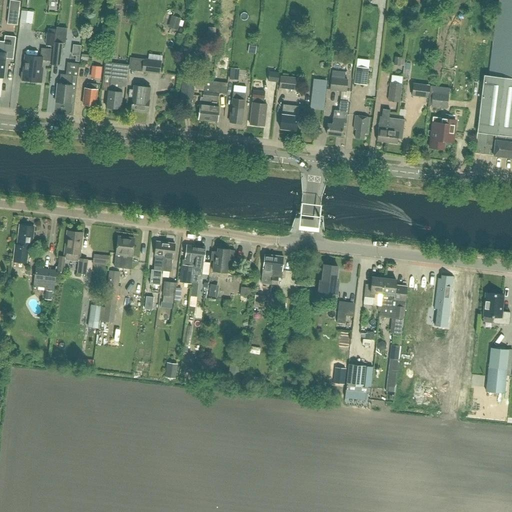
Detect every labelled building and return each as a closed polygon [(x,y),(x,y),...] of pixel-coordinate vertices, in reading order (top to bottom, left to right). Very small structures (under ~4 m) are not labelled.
[(10,0),(7,24),(17,26),(20,2),(10,0)] [(511,0),(497,0),(488,76),(483,76),(474,153),(510,158),(511,143),(511,0)] [(23,19),(35,21),(36,9),(24,7),(23,19)] [(171,16),(169,24),(178,27),(181,19),(171,16)] [(56,27),(56,34),(55,42),(54,42),(51,65),(61,66),(63,44),(65,45),(66,36),(67,28),(56,27)] [(207,28),(207,41),(214,41),(215,28),(207,28)] [(45,45),(53,46),(54,34),(47,33),(45,45)] [(13,57),(14,45),(15,37),(5,36),(3,53),(0,52),(0,78),(2,78),(5,56),(13,57)] [(250,41),(248,49),(255,51),(257,42),(250,41)] [(49,61),(51,50),(41,48),(40,57),(25,56),(22,80),(39,82),(41,60),(49,61)] [(359,64),(371,65),(372,57),(359,56),(359,64)] [(395,57),(394,64),(403,65),(404,58),(395,57)] [(159,73),(160,61),(143,59),(142,71),(159,73)] [(126,88),(129,66),(112,64),(109,91),(108,91),(106,108),(120,109),(122,93),(121,93),(122,87),(126,88)] [(100,80),(101,67),(93,66),(91,78),(100,80)] [(366,85),(368,69),(356,67),(353,84),(366,85)] [(239,70),(231,69),(230,80),(238,81),(238,76),(239,70)] [(72,76),(73,70),(65,70),(65,75),(60,74),(59,84),(57,84),(55,102),(70,103),(71,95),(74,95),(76,76),(72,76)] [(277,82),(279,73),(269,71),(268,81),(277,82)] [(344,79),(345,72),(332,71),(331,77),(329,90),(346,92),(347,79),(344,79)] [(295,90),(296,87),(297,78),(280,76),(279,88),(295,90)] [(193,100),(195,80),(182,79),(180,98),(193,100)] [(325,93),(326,82),(314,80),(313,92),(325,93)] [(207,121),(211,92),(212,82),(204,81),(201,105),(200,105),(198,105),(196,107),(196,110),(197,112),(199,112),(198,120),(207,121)] [(212,82),(211,92),(207,121),(217,122),(218,107),(217,107),(219,93),(226,94),(227,83),(220,82),(220,83),(212,82)] [(400,103),(402,84),(390,83),(387,101),(400,103)] [(428,98),(429,85),(413,83),(411,96),(428,98)] [(96,90),(96,85),(87,84),(86,89),(84,89),(82,105),(95,106),(97,90),(96,90)] [(148,100),(150,88),(133,86),(133,90),(129,90),(128,97),(132,98),(130,111),(147,113),(149,100),(148,100)] [(264,126),(266,105),(263,104),(264,92),(252,91),(251,99),(252,99),(249,125),(264,126)] [(447,109),(448,94),(432,92),(430,107),(447,109)] [(233,93),(231,107),(229,122),(241,124),(245,94),(233,93)] [(347,112),(348,102),(340,101),(339,111),(334,110),(332,124),(328,124),(326,134),(341,136),(342,126),(345,127),(347,112)] [(297,117),(298,107),(283,105),(282,115),(281,115),(280,129),(296,131),(297,117)] [(388,123),(389,118),(390,111),(383,110),(382,122),(380,121),(377,141),(386,142),(387,135),(386,135),(387,127),(388,123)] [(367,134),(368,118),(355,116),(353,129),(356,129),(355,138),(364,139),(364,134),(367,134)] [(387,135),(386,142),(396,143),(396,139),(400,140),(403,120),(389,118),(388,123),(387,127),(386,135),(387,135)] [(442,149),(443,141),(451,142),(452,133),(454,120),(445,119),(444,124),(432,122),(429,148),(442,149)] [(31,248),(34,227),(19,225),(17,246),(15,245),(13,262),(24,264),(26,247),(31,248)] [(79,259),(80,254),(81,244),(78,244),(80,233),(67,232),(64,258),(59,257),(57,271),(63,272),(64,260),(78,262),(77,274),(85,275),(87,260),(79,259)] [(131,269),(134,239),(117,237),(114,267),(131,269)] [(161,271),(162,271),(165,243),(156,241),(154,257),(155,257),(153,270),(151,270),(149,284),(160,286),(161,271)] [(165,243),(162,271),(170,272),(172,258),(173,259),(175,244),(165,243)] [(193,271),(196,246),(186,245),(184,260),(182,260),(180,282),(191,283),(191,282),(193,271)] [(193,271),(191,282),(198,283),(199,275),(201,275),(205,247),(196,246),(193,271)] [(233,260),(234,251),(229,250),(217,249),(217,252),(211,251),(210,260),(213,261),(212,271),(227,273),(228,259),(233,260)] [(270,284),(271,284),(274,256),(265,254),(261,283),(270,284)] [(94,255),(93,264),(109,266),(110,257),(94,255)] [(283,257),(274,256),(271,284),(277,285),(278,277),(281,277),(282,271),(281,271),(283,257)] [(338,281),(336,281),(337,267),(324,265),(322,281),(319,281),(318,292),(328,293),(328,291),(336,292),(338,281)] [(53,291),(56,270),(36,267),(33,289),(46,290),(45,299),(51,300),(52,291),(53,291)] [(117,292),(120,272),(108,270),(106,291),(102,321),(114,322),(117,292)] [(438,278),(434,309),(437,309),(436,311),(435,324),(435,326),(447,327),(453,277),(441,275),(440,278),(438,278)] [(382,294),(384,279),(372,277),(371,285),(365,284),(364,297),(374,298),(375,293),(382,294)] [(396,280),(384,279),(382,294),(389,295),(388,300),(396,301),(394,318),(403,319),(404,307),(405,307),(407,286),(395,285),(396,280)] [(174,297),(176,283),(164,282),(162,295),(163,296),(162,302),(161,302),(160,307),(172,309),(173,297),(174,297)] [(251,296),(252,288),(241,287),(240,295),(251,296)] [(485,293),(483,316),(494,317),(493,323),(509,325),(510,312),(502,312),(503,295),(485,293)] [(382,294),(379,316),(394,318),(396,301),(388,300),(389,295),(382,294)] [(262,312),(264,296),(254,295),(252,311),(262,312)] [(154,297),(146,296),(144,309),(152,310),(154,297)] [(275,308),(277,297),(269,296),(268,307),(275,308)] [(285,310),(286,297),(279,297),(277,309),(285,310)] [(345,324),(346,316),(347,303),(339,302),(336,323),(345,324)] [(101,307),(91,305),(88,327),(97,328),(101,307)] [(160,309),(160,322),(169,322),(168,309),(160,309)] [(401,336),(402,326),(393,325),(392,335),(401,336)] [(368,340),(376,340),(377,328),(369,328),(368,340)] [(490,347),(486,392),(504,393),(506,376),(510,376),(511,357),(511,351),(509,351),(509,349),(490,347)] [(175,378),(177,364),(166,362),(164,377),(175,378)] [(231,364),(228,383),(239,385),(242,366),(231,364)] [(365,366),(348,364),(345,384),(362,386),(365,366)] [(343,384),(345,369),(335,367),(333,383),(343,384)] [(265,391),(266,378),(254,377),(253,390),(265,391)]
